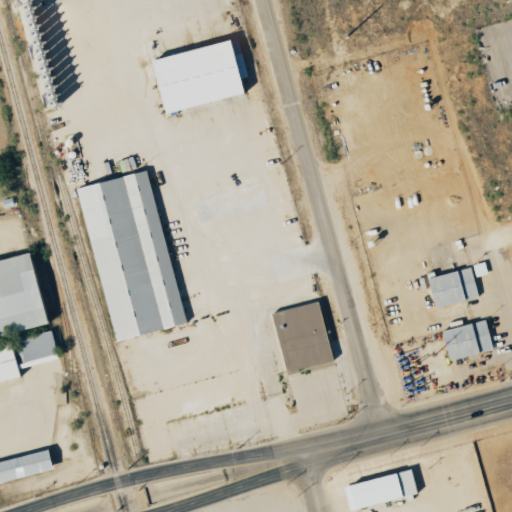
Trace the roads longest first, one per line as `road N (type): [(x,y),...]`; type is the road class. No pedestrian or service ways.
road 1 (residential): [(263,0),(381,437)]
road 2 (tertiary): [(301,457),(191,466),(17,511)]
road 3 (tertiary): [(301,457),(511,402)]
road 4 (tertiary): [(164,511),(265,478),(301,457)]
